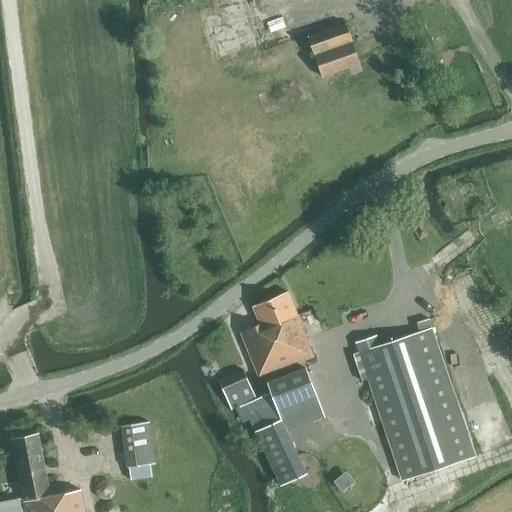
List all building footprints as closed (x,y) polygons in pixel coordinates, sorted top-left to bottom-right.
[(316,55),(353,41),(347,23),(309,36),(316,55)] [(324,76),(363,62),(355,44),(317,58),(324,76)] [(259,377),(314,356),(289,291),(252,307),(260,325),(241,332),(259,377)] [(360,351),(355,353),(358,364),(363,380),(369,378),(387,433),(404,484),(478,457),(469,433),(430,319),(417,323),(419,331),(380,344),(377,336),(357,343),(360,351)] [(287,430),(325,416),(308,366),(268,381),(278,407),(287,430)] [(239,425),(251,420),(264,414),(244,369),(220,381),(239,425)] [(264,414),(251,420),(281,486),(308,474),(287,430),(278,407),(264,414)] [(132,479),(154,475),(156,475),(154,462),(157,462),(151,421),(122,425),(128,466),(129,466),(132,479)] [(52,494),(40,433),(39,432),(12,437),(22,498),(20,498),(19,497),(0,500),(0,511),(86,511),(83,491),(52,494)] [(377,475),(377,474),(377,467),(374,461),(371,454),(366,449),(360,445),(355,443),(349,441),(342,441),(335,442),(331,444),(325,447),(320,451),(316,456),(313,462),(311,468),(311,475),(311,482),(313,487),(317,493),(320,498),(326,502),(330,505),(336,507),(343,508),(350,507),(355,506),(362,502),(368,498),(371,493),(375,487),(376,482),(377,475)] [(105,497),(107,497),(109,497),(110,496),(111,495),(112,494),(113,492),(113,491),(113,489),(113,488),(113,486),(112,485),(111,484),(110,483),(109,482),(108,481),(106,481),(105,481),(104,481),(102,482),(101,482),(100,484),(99,485),(98,486),(98,487),(98,489),(98,490),(98,492),(99,493),(100,494),(101,496),(102,496),(104,497),(105,497)] [(118,511),(118,509),(118,508),(117,507),(117,506),(116,505),(115,504),(113,503),(112,503),(111,503),(109,503),(107,504),(106,505),(105,506),(104,507),(103,508),(103,509),(103,511),(118,511)]
